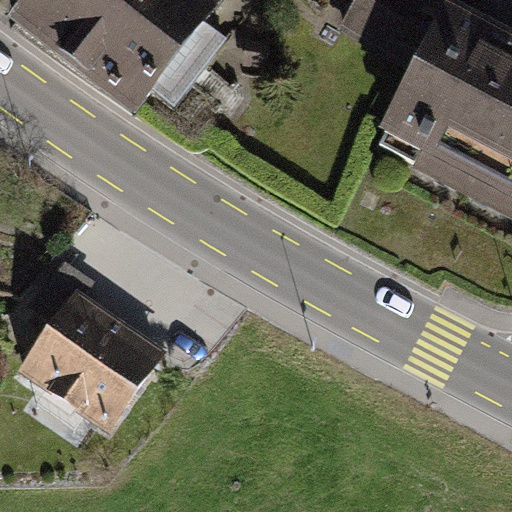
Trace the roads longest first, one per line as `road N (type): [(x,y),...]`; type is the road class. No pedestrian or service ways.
road 1 (tertiary): [(0,63),(128,161),(259,240)]
road 2 (tertiary): [(259,240),(511,380)]
